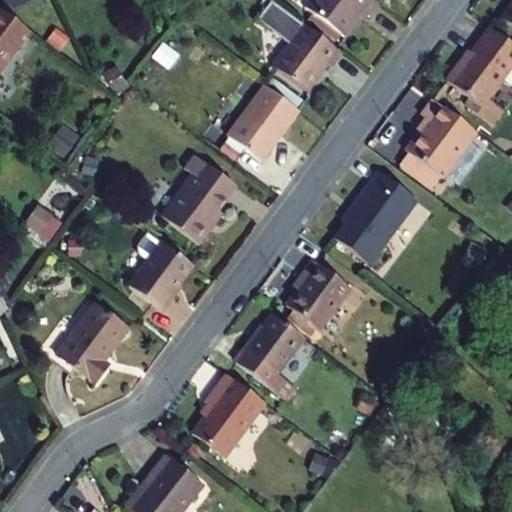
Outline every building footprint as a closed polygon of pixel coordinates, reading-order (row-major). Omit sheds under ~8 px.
[(369,18),(378,6),(371,0),(310,0),(304,8),(313,15),(341,36),(344,38),(363,13),(369,18)] [(511,3),(500,20),(511,28),(511,3)] [(211,11),(203,5),(193,18),(202,24),(211,11)] [(0,72),(29,33),(0,11),(0,72)] [(336,42),(341,36),(313,15),(308,21),(336,42)] [(331,68),(341,55),(303,26),(272,67),(306,93),(327,66),(331,68)] [(46,43),(59,53),(68,40),(56,30),(46,43)] [(511,87),(511,47),(490,30),(464,64),(461,62),(446,82),(469,100),(464,106),(492,127),(503,113),(487,101),(502,81),(511,88),(511,87)] [(121,78),(116,68),(103,74),(107,84),(121,78)] [(260,163),(298,113),(264,88),(227,138),(260,163)] [(475,134),(432,101),(420,116),(428,122),(404,152),(407,154),(399,165),(431,189),(438,178),(440,180),(475,134)] [(63,159),(78,138),(63,127),(48,147),(63,159)] [(233,186),(194,157),(184,170),(192,176),(160,218),(198,247),(210,231),(206,228),(227,199),(224,197),(233,186)] [(94,177),(98,161),(85,158),(81,173),(94,177)] [(417,202),(378,173),(352,208),(356,211),(334,241),(368,267),(417,202)] [(61,225),(39,209),(26,227),(48,242),(61,225)] [(79,256),(78,242),(68,242),(68,257),(79,256)] [(170,297),(192,267),(160,243),(127,287),(162,312),(172,298),(170,297)] [(486,252),(472,246),(466,260),(480,266),(486,252)] [(306,280),(285,308),(292,313),(316,331),(318,332),(349,290),(312,262),(301,276),(306,280)] [(127,330),(94,306),(56,356),(94,385),(108,366),(103,362),(127,330)] [(310,339),(316,331),(292,313),(286,321),(310,339)] [(271,316),(235,364),(286,403),(295,390),(276,376),(304,340),(271,316)] [(414,358),(423,344),(406,334),(397,348),(414,358)] [(263,405),(225,377),(205,404),(211,409),(191,435),(223,459),(263,405)] [(369,416),(375,401),(364,396),(357,411),(369,416)] [(309,473),(321,477),(327,460),(315,456),(309,473)] [(182,511),(203,487),(165,457),(146,481),(149,484),(128,511),(129,511),(182,511)] [(128,511),(149,484),(146,481),(144,480),(123,507),(128,511)]
